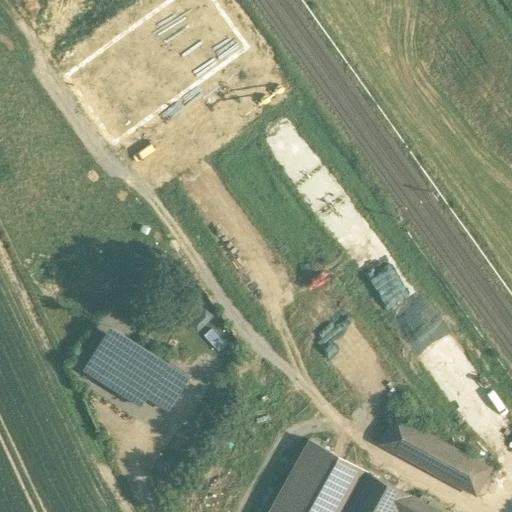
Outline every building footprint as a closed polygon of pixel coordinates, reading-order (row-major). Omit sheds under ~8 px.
[(361,287),(403,268),(396,251),(378,259),(359,218),(335,229),(361,287)] [(346,315),(315,334),(347,387),(378,368),(346,315)] [(142,406),(163,372),(106,336),(84,369),(142,406)] [(501,474),(406,423),(389,453),(484,505),(501,474)] [(449,511),(317,438),(275,511),(449,511)]
